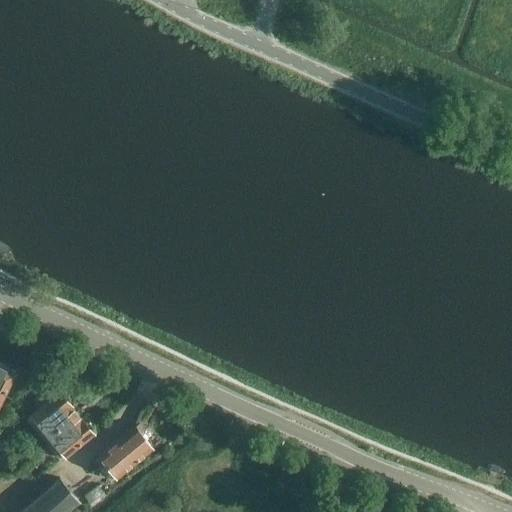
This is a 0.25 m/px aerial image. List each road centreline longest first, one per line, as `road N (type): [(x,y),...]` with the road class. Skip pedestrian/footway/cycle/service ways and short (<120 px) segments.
road 1 (tertiary): [(471,511),(250,418),(0,293)]
road 2 (unclassified): [(511,157),(161,0)]
